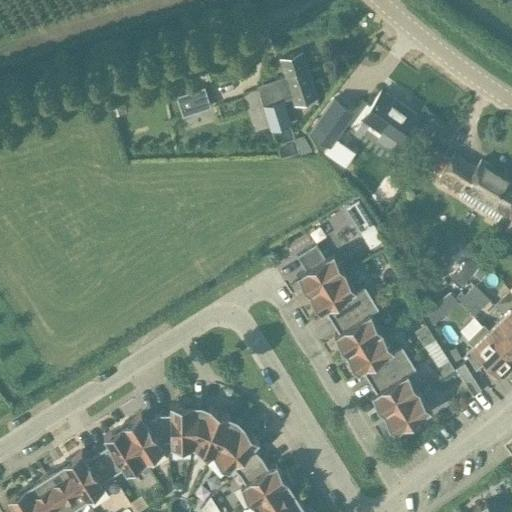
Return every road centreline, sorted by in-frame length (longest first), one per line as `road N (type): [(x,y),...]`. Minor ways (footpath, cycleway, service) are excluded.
road 1 (track): [(0,101),(321,0)]
road 2 (residential): [(227,308),(269,284),(404,493)]
road 3 (residential): [(227,308),(0,447)]
road 4 (residential): [(364,511),(227,308)]
road 5 (tertiary): [(511,101),(378,0)]
road 6 (residential): [(511,413),(404,493)]
